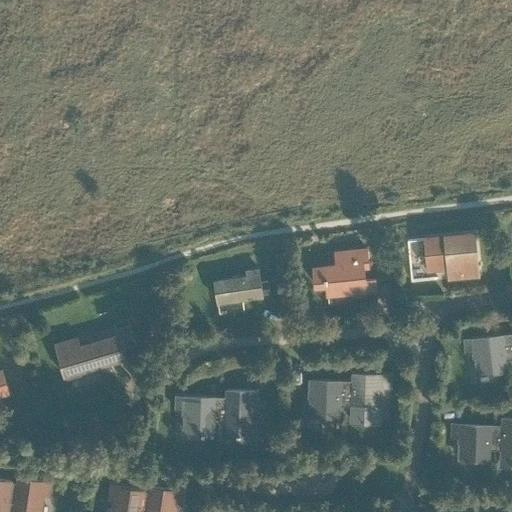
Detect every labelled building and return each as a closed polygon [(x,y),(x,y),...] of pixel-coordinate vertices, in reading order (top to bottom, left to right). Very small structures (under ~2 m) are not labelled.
[(479,273),(475,233),(426,238),(429,268),(448,266),(449,276),(479,273)] [(335,265),(325,266),(313,267),(315,290),(327,289),(328,295),(376,290),(375,275),(365,276),(363,262),(368,261),(366,246),(334,250),(335,265)] [(246,276),(215,281),(218,303),(262,296),(262,295),(270,294),(268,281),(260,282),(258,269),(246,271),(246,276)] [(77,337),(55,343),(64,373),(65,376),(66,375),(67,379),(81,375),(80,371),(85,370),(127,358),(124,346),(134,344),(129,328),(116,332),(118,336),(80,347),(77,337)] [(473,340),(465,341),(466,354),(478,353),(481,374),(506,371),(504,358),(511,357),(509,336),(473,340)] [(0,394),(9,392),(2,370),(0,370),(0,394)] [(346,383),(345,404),(352,405),(352,409),(351,424),(382,425),(383,410),(384,410),(385,389),(392,389),(393,376),(382,376),(353,375),(353,383),(346,383)] [(345,404),(346,383),(310,382),(309,394),(314,395),(313,416),(338,417),(338,404),(345,404)] [(219,420),(219,437),(226,437),(227,425),(251,426),(252,404),(256,404),(257,392),(227,391),(227,399),(220,399),(219,420)] [(176,397),(175,410),(188,410),(187,432),(213,433),(213,420),(219,420),(220,399),(176,397)] [(496,427),(495,448),(502,449),(501,453),(511,453),(511,418),(503,418),(502,427),(496,426),(496,427)] [(451,426),(451,438),(459,438),(463,438),(463,460),(488,461),(488,448),(495,448),(496,427),(459,426),(451,426)] [(17,482),(12,482),(7,511),(8,511),(10,511),(38,511),(41,496),(49,497),(52,482),(18,477),(17,482)] [(140,511),(172,511),(174,505),(182,506),(186,479),(177,477),(175,490),(150,486),(149,491),(145,491),(144,491),(140,511)] [(0,511),(7,511),(8,511),(7,511),(12,482),(12,481),(0,479),(0,511)] [(107,509),(106,511),(140,511),(144,491),(145,491),(145,490),(111,484),(109,500),(113,501),(117,501),(115,510),(112,510),(107,509)]
